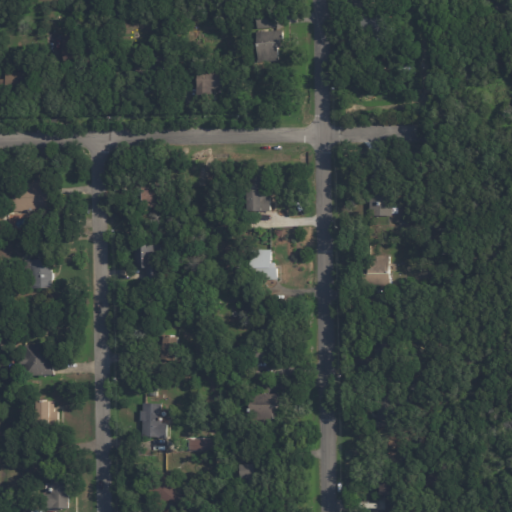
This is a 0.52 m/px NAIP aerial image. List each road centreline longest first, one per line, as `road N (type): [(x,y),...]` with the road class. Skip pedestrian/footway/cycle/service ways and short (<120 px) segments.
road 1 (residential): [(327,511),(319,0)]
road 2 (residential): [(0,135),(417,130)]
road 3 (residential): [(97,134),(103,511)]
